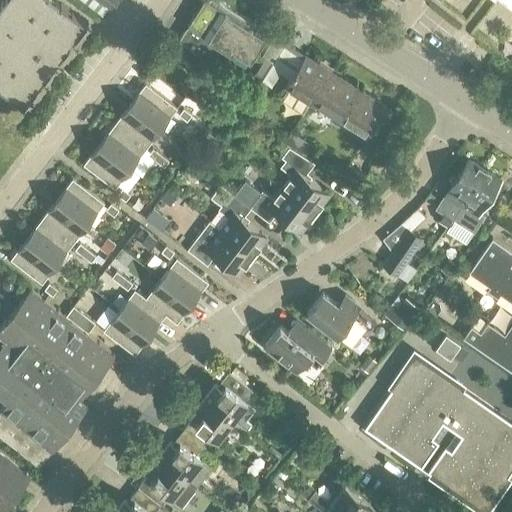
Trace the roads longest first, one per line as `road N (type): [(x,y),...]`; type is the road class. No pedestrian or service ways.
road 1 (residential): [(213,336),(392,208),(468,106)]
road 2 (residential): [(403,511),(408,498),(393,477),(213,336)]
road 3 (residential): [(0,209),(162,0)]
road 4 (residential): [(45,511),(143,389),(213,336)]
road 5 (unclassified): [(468,106),(302,0)]
